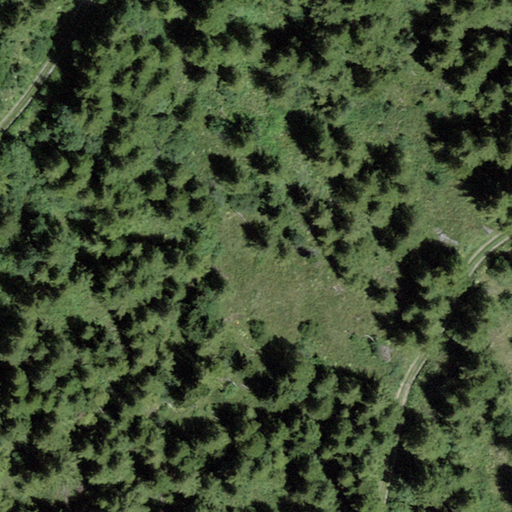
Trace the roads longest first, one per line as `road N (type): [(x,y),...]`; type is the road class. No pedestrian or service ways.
road 1 (track): [(374,511),(399,397),(474,262),(511,233)]
road 2 (track): [(89,0),(0,128)]
